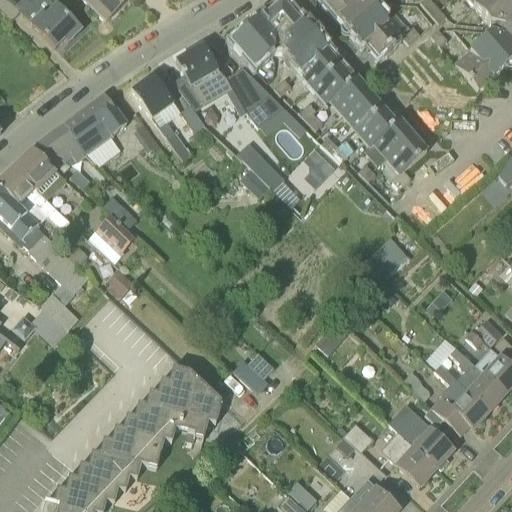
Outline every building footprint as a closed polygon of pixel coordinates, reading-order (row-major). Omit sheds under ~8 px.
[(26,12),(14,0),(0,0),(0,8),(15,23),(26,12)] [(31,30),(55,54),(65,45),(68,48),(83,34),(59,9),(59,10),(48,0),(37,0),(29,9),(34,14),(25,23),(32,29),(31,30)] [(131,0),(80,0),(79,1),(104,27),(131,0)] [(361,50),(366,45),(386,25),(371,7),(371,0),(317,0),(337,22),(337,23),(361,50)] [(438,28),(446,21),(427,0),(420,6),(438,28)] [(464,0),(473,10),(484,0),(464,0)] [(470,54),(493,80),(494,82),(511,65),(511,1),(511,0),(484,0),(473,10),(490,30),(489,38),(470,54)] [(299,77),(325,54),(302,27),(301,27),(281,4),(259,23),(258,22),(230,47),(254,74),(273,57),(284,59),(299,77)] [(386,25),(366,45),(379,60),(401,41),(408,49),(420,38),(413,31),(407,36),(392,20),(386,25)] [(440,50),(447,44),(438,33),(430,39),(440,50)] [(183,80),(184,79),(201,107),(230,90),(246,117),(247,117),(259,132),(284,113),(243,72),(224,83),(203,48),(176,65),(182,75),(181,76),(183,80)] [(312,92),(339,68),(326,53),(325,54),(299,77),(312,92)] [(477,94),(493,80),(470,54),(454,67),(477,94)] [(326,108),(329,105),(356,81),(355,80),(352,83),(339,68),(312,92),(326,108)] [(160,117),(173,107),(153,79),(131,95),(152,123),(152,122),(183,165),(191,159),(160,117)] [(369,96),(361,87),(356,81),(329,105),(342,120),(369,96)] [(284,83),(274,92),(280,99),(290,90),(284,83)] [(383,112),(376,104),(369,96),(342,120),(355,136),(383,112)] [(128,128),(105,99),(63,129),(85,159),(128,128)] [(306,124),(312,117),(315,114),(309,108),(299,118),(306,124)] [(194,137),(205,129),(191,110),(180,117),(194,137)] [(368,151),(401,123),(399,121),(395,125),(383,112),(355,136),(368,151)] [(322,127),(312,117),(306,124),(315,134),(322,127)] [(373,149),(383,160),(386,163),(414,138),(401,123),(368,151),(369,152),(373,149)] [(316,144),(321,148),(331,157),(338,151),(346,142),(331,128),(316,144)] [(85,159),(63,129),(36,148),(65,176),(70,170),(65,165),(72,160),(76,166),(85,159)] [(386,163),(398,178),(392,184),(399,192),(410,182),(404,175),(428,154),(414,138),(386,163)] [(347,160),(338,151),(331,157),(340,167),(347,160)] [(65,183),(31,152),(13,171),(47,205),(68,225),(69,225),(46,203),(65,183)] [(272,196),(284,185),(253,153),(241,165),(272,196)] [(511,182),(511,159),(510,162),(498,179),(506,188),(511,182)] [(365,181),(371,174),(365,169),(359,176),(365,181)] [(13,171),(0,182),(0,192),(40,231),(41,230),(38,228),(47,219),(62,232),(68,225),(47,205),(13,171)] [(375,178),(371,174),(365,181),(368,185),(375,178)] [(27,256),(61,289),(72,299),(90,280),(45,237),(44,238),(39,232),(40,231),(0,192),(0,231),(21,252),(22,251),(27,256)] [(102,211),(111,218),(127,234),(137,223),(112,200),(102,211)] [(135,242),(127,234),(111,218),(96,234),(121,257),(135,242)] [(364,262),(380,285),(410,264),(394,241),(364,262)] [(133,286),(116,273),(106,285),(110,288),(106,293),(119,303),(133,286)] [(44,313),(67,335),(73,341),(85,328),(65,309),(64,308),(53,298),(52,297),(47,304),(41,310),(44,313)] [(24,322),(14,333),(25,342),(34,332),(24,322)] [(476,337),(490,350),(501,338),(487,325),(476,337)] [(332,328),(315,349),(328,360),(345,339),(332,328)] [(477,352),(483,345),(471,334),(465,341),(477,352)] [(465,376),(457,385),(489,415),(504,398),(484,379),(456,352),(450,359),(460,368),(458,370),(465,376)] [(264,383),(274,372),(257,357),(247,368),(264,383)] [(511,372),(500,362),(484,379),(504,398),(511,390),(511,372)] [(489,415),(457,385),(440,369),(434,375),(451,391),(431,413),(460,440),(470,430),(472,432),(489,415)] [(216,427),(222,406),(189,376),(172,372),(169,386),(161,384),(158,398),(149,396),(146,409),(138,407),(134,421),(127,419),(123,434),(115,432),(112,445),(104,443),(100,458),(92,455),(88,469),(80,467),(77,481),(68,479),(65,493),(57,491),(53,505),(45,503),(42,511),(104,511),(106,504),(114,506),(118,492),(126,494),(130,480),(138,482),(141,468),(157,472),(164,444),(184,449),(189,454),(192,451),(195,441),(204,443),(208,425),(216,427)] [(12,416),(0,406),(0,427),(2,428),(12,416)] [(453,453),(421,424),(415,431),(424,440),(414,451),(413,451),(436,472),(453,453)] [(336,435),(343,441),(361,457),(373,444),(355,427),(347,436),(341,430),(336,435)] [(413,451),(414,451),(398,436),(381,455),(419,490),(436,472),(413,451)] [(343,441),(335,450),(352,466),(361,457),(343,441)] [(361,511),(398,511),(368,483),(350,501),(361,511)] [(279,511),(302,511),(288,498),(277,510),(279,511)] [(340,511),(361,511),(350,501),(340,511)]
